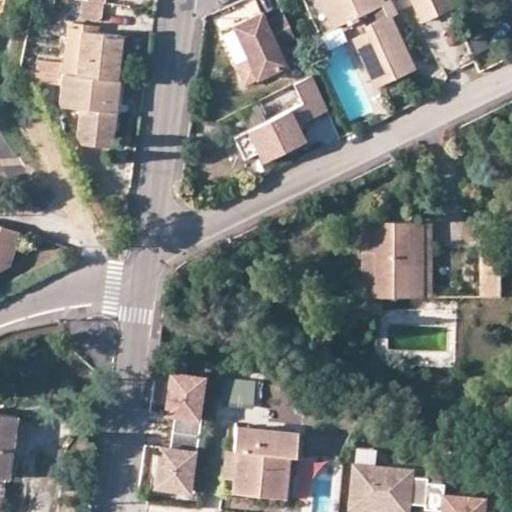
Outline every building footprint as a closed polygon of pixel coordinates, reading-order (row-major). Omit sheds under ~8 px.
[(101,21),(103,2),(90,1),(83,0),(82,0),(81,18),(101,21)] [(319,34),(358,16),(366,34),(355,40),(376,87),(412,70),(387,18),(381,3),(379,0),(307,0),(304,2),(319,34)] [(390,0),(388,0),(381,3),(387,18),(397,14),(390,0)] [(413,0),(424,22),(452,9),(447,0),(413,0)] [(295,41),(283,15),(265,24),(263,20),(257,24),(254,18),(232,29),(247,62),(257,82),(286,68),(277,49),(295,41)] [(257,24),(263,20),(261,15),(254,18),(257,24)] [(122,36),(98,34),(82,32),(82,24),(67,22),(63,63),(62,74),(118,80),(122,36)] [(82,24),(82,32),(98,34),(99,26),(82,24)] [(327,49),(346,40),(339,25),(320,34),(327,49)] [(62,74),(63,63),(38,61),(37,71),(62,74)] [(244,87),(257,82),(247,62),(235,68),(244,87)] [(21,68),(28,82),(61,85),(62,74),(37,71),(21,68)] [(59,106),(79,109),(76,134),(83,144),(114,146),(120,80),(118,80),(62,74),(61,85),(59,106)] [(329,112),(312,77),(294,86),(303,105),(246,132),(256,155),(271,148),(275,157),(304,143),(297,127),(329,112)] [(0,262),(6,260),(16,227),(0,222),(0,262)] [(374,299),(424,298),(422,223),(361,222),(362,253),(373,255),(374,299)] [(424,298),(432,297),(433,222),(422,223),(424,298)] [(498,243),(480,244),(481,297),(499,297),(498,243)] [(373,255),(362,253),(361,299),(374,299),(373,255)] [(207,378),(171,372),(165,413),(178,415),(175,432),(198,435),(207,378)] [(221,404),(253,405),(254,376),(222,375),(221,404)] [(0,477),(6,478),(16,415),(0,413),(0,477)] [(221,488),(283,495),(288,454),(295,455),(297,431),(236,424),(233,448),(236,449),(236,466),(223,466),(221,488)] [(190,488),(198,435),(175,432),(173,446),(162,445),(156,484),(190,488)] [(233,448),(225,448),(223,466),(236,466),(236,449),(233,448)] [(409,468),(351,465),(349,507),(406,510),(407,503),(424,504),(426,477),(409,476),(409,468)] [(427,468),(426,477),(424,504),(443,506),(442,511),(482,511),(484,491),(444,488),(445,478),(439,477),(439,469),(427,468)]
